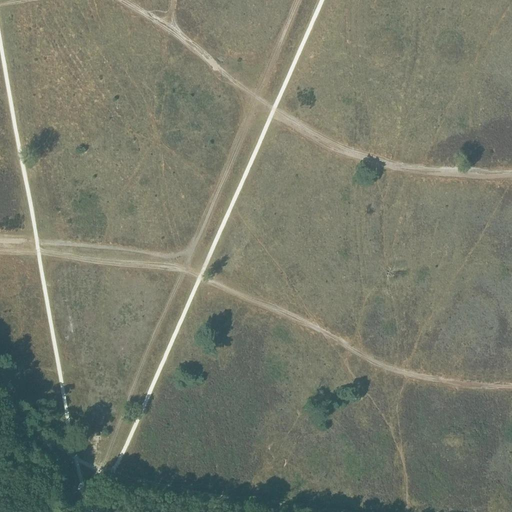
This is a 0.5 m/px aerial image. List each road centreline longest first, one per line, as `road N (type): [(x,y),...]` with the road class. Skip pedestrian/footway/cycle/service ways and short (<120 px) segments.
road 1 (unknown): [(92,511),(108,451),(302,0)]
road 2 (unknown): [(511,179),(378,166),(252,113)]
road 3 (track): [(348,511),(110,473)]
road 4 (unknown): [(0,241),(168,257),(195,247)]
road 5 (unknown): [(0,392),(86,511)]
